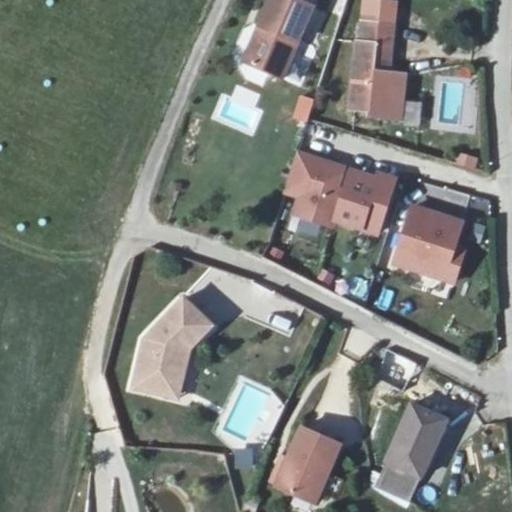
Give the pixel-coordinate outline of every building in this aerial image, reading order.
[(315,4),(306,0),(270,0),(260,21),(266,24),(250,59),(281,74),(315,4)] [(316,7),(305,33),(315,37),(326,11),(316,7)] [(266,24),(260,21),(243,56),(250,59),(266,24)] [(361,23),(356,111),(376,113),(377,91),(393,93),(397,26),(361,23)] [(300,97),(292,120),(303,124),(311,101),(300,97)] [(456,164),(480,171),(483,161),(459,154),(456,164)] [(353,171),(305,156),(293,193),(309,199),(303,216),(342,229),(344,222),(350,202),(345,200),(353,171)] [(358,180),(350,202),(344,222),(386,236),(403,182),(387,177),(383,188),(358,180)] [(473,225),(423,209),(405,265),(464,285),(473,257),(463,253),(473,225)] [(185,362),(217,326),(188,300),(150,344),(140,391),(178,399),(185,362)] [(185,362),(178,399),(185,401),(193,364),(185,362)] [(417,405),(390,461),(427,479),(455,423),(417,405)] [(317,502),(345,449),(310,431),(282,484),(317,502)]
